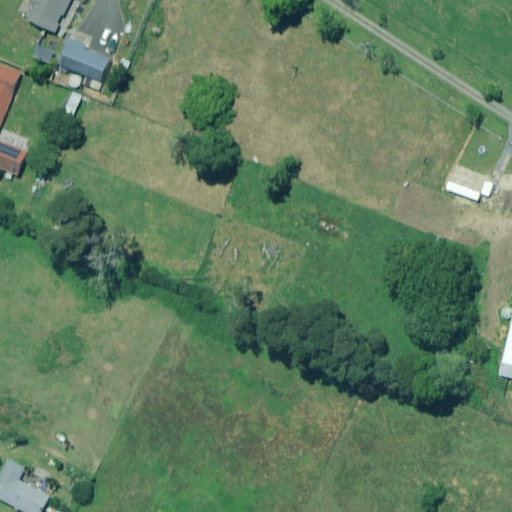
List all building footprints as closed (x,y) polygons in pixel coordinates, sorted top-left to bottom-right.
[(66,18),(74,0),(78,0),(82,2),(82,0),(38,0),(37,2),(39,3),(30,21),(34,22),(58,34),(63,25),(60,24),(63,17),(66,18)] [(70,40),(60,66),(95,79),(91,89),(103,93),(107,83),(115,61),(88,51),(90,46),(70,39),(70,40)] [(57,53),(40,46),(36,58),(52,65),(57,53)] [(0,168),(20,177),(30,153),(0,140),(0,134),(25,74),(0,63),(0,168)] [(30,467),(13,459),(0,484),(0,498),(26,511),(46,511),(54,498),(22,482),(30,467)] [(53,478),(36,469),(31,478),(48,487),(53,478)]
